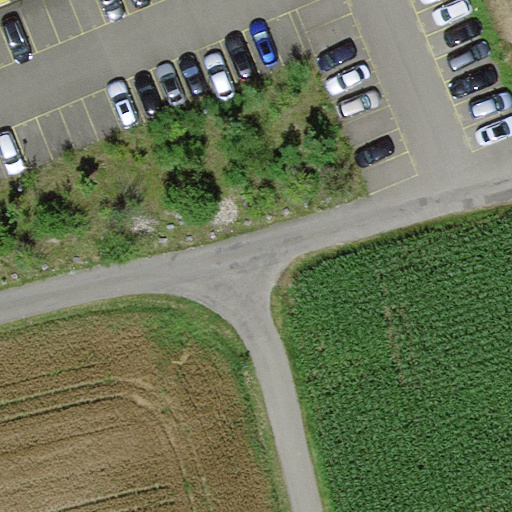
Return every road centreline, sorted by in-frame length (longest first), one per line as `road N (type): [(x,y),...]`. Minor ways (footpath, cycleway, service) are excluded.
road 1 (unclassified): [(0,313),(451,201)]
road 2 (track): [(290,511),(215,258)]
